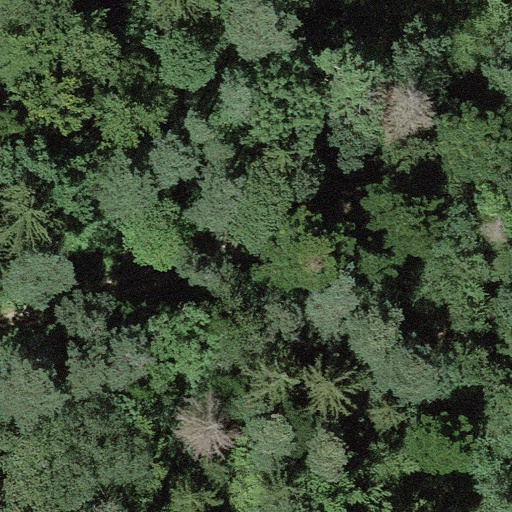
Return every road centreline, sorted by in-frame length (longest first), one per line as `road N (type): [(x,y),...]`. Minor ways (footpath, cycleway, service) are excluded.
road 1 (track): [(511,133),(0,319)]
road 2 (track): [(457,157),(347,322),(355,511)]
